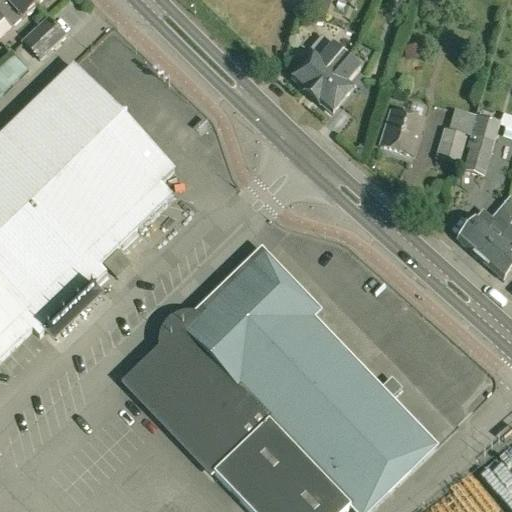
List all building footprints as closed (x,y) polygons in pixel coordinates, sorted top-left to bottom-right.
[(0,24),(5,19),(14,28),(24,19),(44,0),(4,0),(0,4),(0,24)] [(40,62),(65,38),(48,20),(23,45),(40,62)] [(334,47),(320,62),(315,57),(293,82),(312,98),(347,59),(334,47)] [(0,98),(27,72),(13,57),(0,69),(0,98)] [(353,91),(347,86),(361,71),(347,59),(312,98),(332,116),(353,91)] [(0,363),(33,332),(40,339),(47,332),(54,339),(99,296),(92,289),(107,275),(100,268),(102,265),(117,251),(172,198),(160,186),(162,184),(174,173),(126,124),(126,119),(121,119),(74,69),(0,140),(0,363)] [(391,112),(380,148),(414,159),(425,122),(420,121),(423,110),(411,106),(407,117),(391,112)] [(468,139),(470,139),(475,119),(455,113),(449,134),(444,132),(435,163),(459,170),(468,139)] [(466,151),(471,152),(464,174),(484,180),(501,125),(476,118),(475,119),(470,139),(466,151)] [(458,242),(481,262),(511,226),(511,225),(511,207),(510,201),(493,221),(484,213),(458,242)] [(511,226),(481,262),(504,282),(511,272),(511,226)] [(347,511),(352,508),(355,511),(370,511),(436,450),(312,321),(319,314),(264,256),(196,323),(187,322),(179,325),(173,330),(168,336),(166,345),(167,353),(130,388),(248,511),(347,511)] [(472,478),(481,492),(505,476),(495,462),(472,478)] [(450,492),(463,511),(492,511),(469,479),(450,492)] [(458,511),(448,496),(424,511),(458,511)]
